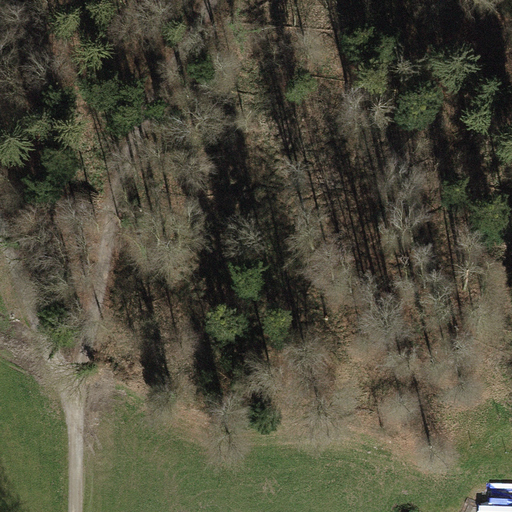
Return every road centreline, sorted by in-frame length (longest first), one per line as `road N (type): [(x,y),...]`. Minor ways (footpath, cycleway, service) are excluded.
road 1 (track): [(208,0),(130,152),(75,395),(70,511)]
road 2 (track): [(75,395),(0,209)]
